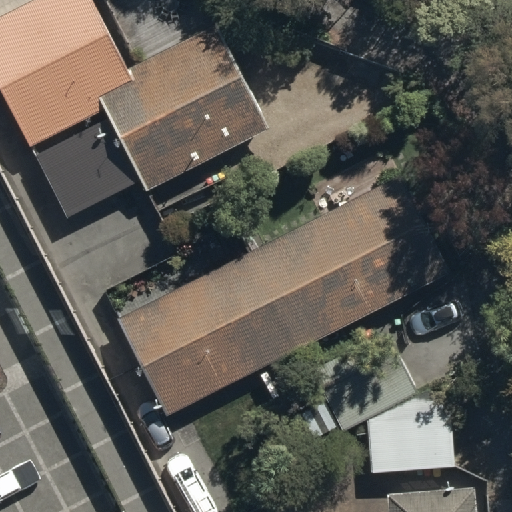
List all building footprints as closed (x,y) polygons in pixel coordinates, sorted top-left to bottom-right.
[(93,0),(33,0),(0,17),(0,83),(70,219),(141,183),(147,194),(269,131),(214,25),(129,69),(93,0)] [(399,176),(123,320),(169,414),(449,278),(399,176)] [(367,407),(371,470),(453,468),(451,405),(367,407)] [(159,511),(128,456),(62,492),(72,511),(159,511)] [(478,511),(478,494),(389,496),(389,511),(478,511)]
